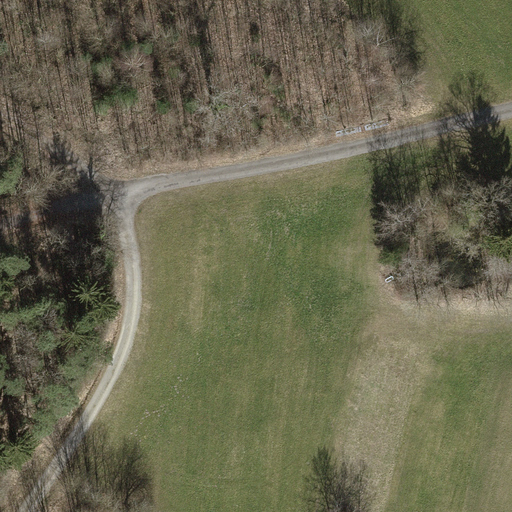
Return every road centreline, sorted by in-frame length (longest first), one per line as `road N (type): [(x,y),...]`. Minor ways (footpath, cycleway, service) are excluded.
road 1 (track): [(511,111),(0,222)]
road 2 (track): [(120,195),(134,272),(129,337),(25,511)]
road 3 (track): [(120,195),(0,127)]
